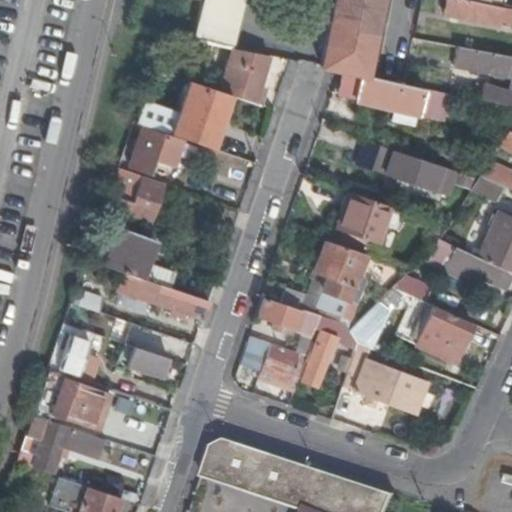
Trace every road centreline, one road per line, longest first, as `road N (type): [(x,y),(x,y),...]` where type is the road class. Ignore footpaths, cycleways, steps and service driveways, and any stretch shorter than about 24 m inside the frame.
road 1 (residential): [(93,0),(0,384)]
road 2 (residential): [(197,400),(312,79)]
road 3 (residential): [(197,400),(413,474),(448,470),(485,419)]
